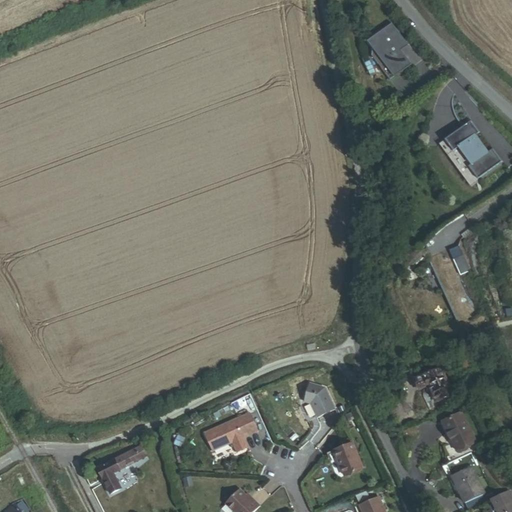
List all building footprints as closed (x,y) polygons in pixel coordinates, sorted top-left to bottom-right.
[(410,48),(394,26),(369,44),(378,56),(395,80),(413,68),(403,54),(410,48)] [(395,80),(378,56),(373,59),(391,84),(395,80)] [(502,165),(493,153),(487,157),(475,139),(480,136),(471,125),(445,143),(453,155),(458,150),(471,168),(468,170),(477,183),(502,165)] [(473,318),(444,253),(428,260),(457,325),(473,318)] [(457,325),(428,260),(426,261),(455,326),(457,325)] [(432,410),(452,400),(438,373),(410,387),(415,397),(424,393),(432,410)] [(314,417),(331,410),(322,389),(306,384),(301,402),(308,405),(314,417)] [(233,454),(246,449),(241,439),(253,433),(245,415),(202,434),(210,453),(229,445),(233,454)] [(455,456),(476,446),(463,420),(442,430),(455,456)] [(342,475),(362,465),(352,442),(331,451),(342,475)] [(106,481),(117,474),(146,455),(140,446),(100,471),(106,481)] [(106,481),(109,486),(121,479),(117,474),(106,481)] [(465,510),(484,500),(471,475),(451,484),(465,510)] [(232,511),(251,511),(257,506),(250,500),(248,502),(236,491),(224,504),(232,511)] [(496,511),(511,511),(511,499),(510,496),(493,505),(496,511)] [(382,511),(377,498),(358,506),(360,511),(382,511)] [(465,510),(465,511),(478,511),(488,507),(484,500),(465,510)]
